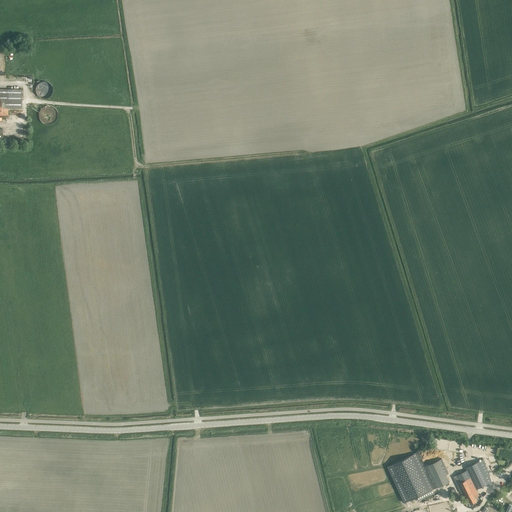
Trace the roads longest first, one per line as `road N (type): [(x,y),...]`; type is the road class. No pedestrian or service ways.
road 1 (tertiary): [(511,435),(347,415),(127,430),(0,426)]
road 2 (track): [(127,107),(140,166),(300,152)]
